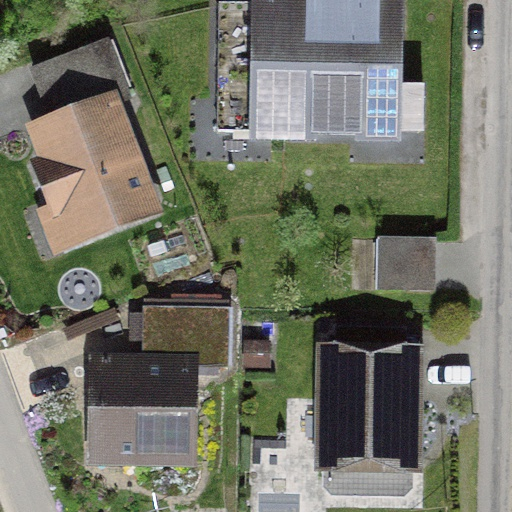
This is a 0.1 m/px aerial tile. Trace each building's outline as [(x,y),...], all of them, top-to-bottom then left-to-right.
[(394,7),(221,9),(222,140),(395,139),(394,7)] [(60,130),(39,138),(79,241),(150,213),(113,116),(138,107),(117,52),(41,81),(60,130)] [(429,249),(376,249),(376,295),(428,296),(429,249)] [(153,364),(103,364),(102,474),(214,475),(215,374),(239,374),(240,316),(153,315),(153,364)] [(410,366),(325,367),(326,492),(410,492),(410,366)]
